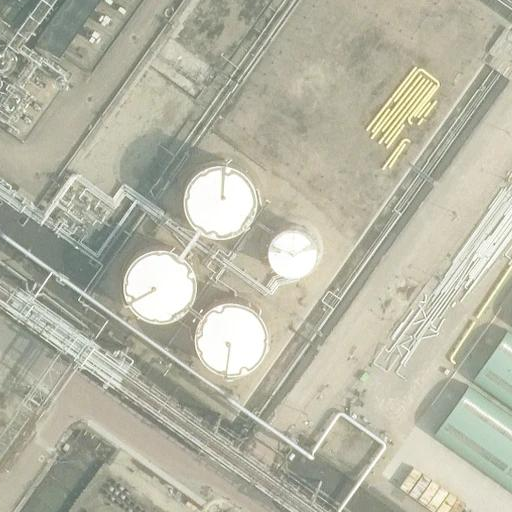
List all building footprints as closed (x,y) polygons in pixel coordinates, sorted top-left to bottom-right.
[(60,0),(30,42),(59,63),(103,0),(60,0)] [(253,197),(254,191),(253,184),(251,177),(248,171),(244,165),(239,161),(233,157),(226,155),(219,154),(212,154),(205,156),(199,159),(193,163),(188,168),(185,174),(182,180),(181,187),(181,194),(182,201),(185,207),(188,213),(193,218),(199,222),(205,225),(212,227),(219,227),(226,226),(233,224),(239,220),(244,216),(248,210),(251,204),(253,197)] [(272,260),(277,268),(285,273),(294,274),(303,272),(311,267),(316,259),(318,250),(316,241),(310,233),(302,228),(293,226),(284,228),(276,234),(271,242),(270,251),(272,260)] [(195,285),(196,278),(195,271),(193,264),(190,257),(186,252),(180,247),(174,244),(167,241),(160,240),(153,241),(146,242),(140,245),(134,250),(129,255),(125,261),(123,267),(121,274),(121,281),(123,288),(125,295),(129,301),(134,306),(140,310),(146,313),(153,315),(160,315),(167,314),(174,312),(180,308),(186,303),(190,298),(193,292),(195,285)] [(263,335),(264,329),(263,322),(261,316),(258,310),(254,305),(249,301),(243,298),(237,296),(230,295),(224,295),(217,297),(211,300),(206,304),(201,309),(198,314),(196,320),(194,327),(195,333),(196,340),(199,346),(202,351),(207,356),(212,360),(218,363),(225,364),(231,364),(238,363),(244,361),(250,357),(255,353),(259,348),(262,342),(263,335)]
